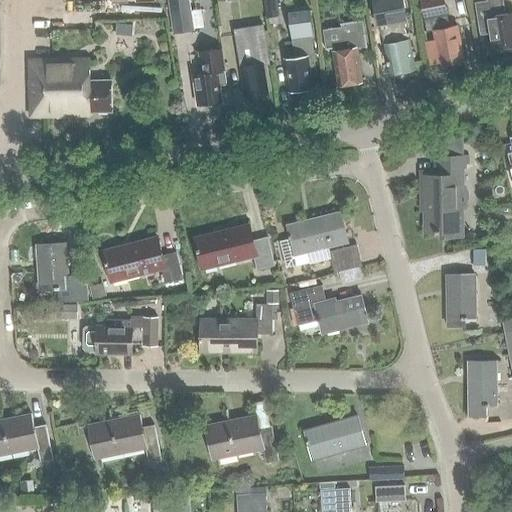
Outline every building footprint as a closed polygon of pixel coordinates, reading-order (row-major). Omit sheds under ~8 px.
[(195,31),(189,0),(166,0),(172,35),(195,31)] [(276,0),(263,0),(266,17),(268,17),(278,15),(279,15),(276,0)] [(414,69),(408,39),(412,39),(411,33),(409,33),(408,30),(407,31),(400,0),(377,0),(375,0),(380,25),(389,23),(393,42),(385,44),(390,74),(414,69)] [(422,0),(420,0),(426,31),(433,30),(435,41),(425,43),(429,65),(439,63),(440,66),(462,61),(456,25),(449,27),(443,0),(422,0)] [(480,35),(490,33),(492,49),(505,47),(508,49),(511,48),(511,12),(505,14),(502,0),(486,0),(486,1),(474,3),(480,35)] [(309,69),(315,68),(310,36),(313,35),(309,10),(288,13),(291,38),(294,58),(284,59),(289,91),(292,91),(292,93),(304,91),(304,89),(312,88),(309,69)] [(334,51),(332,51),(338,85),(361,81),(356,48),(365,46),(365,48),(367,47),(362,21),(363,21),(363,19),(340,23),(340,24),(341,24),(341,27),(323,30),(326,48),(325,48),(325,49),(333,48),(334,51)] [(269,64),(263,31),(235,35),(245,98),(268,94),(263,65),(269,64)] [(197,105),(222,102),(218,72),(225,71),(221,49),(198,52),(202,74),(192,75),(197,105)] [(30,116),(89,115),(89,112),(111,111),(111,81),(95,82),(94,59),(30,61),(30,116)] [(455,232),(455,208),(463,208),(463,157),(439,157),(439,176),(425,176),(425,232),(455,232)] [(348,242),(340,212),(286,226),(290,239),(280,241),(287,268),(309,262),(307,253),(306,252),(348,242)] [(275,266),(267,237),(252,240),(249,225),(195,238),(202,268),(253,255),(257,270),(275,266)] [(182,277),(175,252),(162,255),(157,238),(103,251),(111,281),(162,268),(165,282),(182,277)] [(83,300),(81,274),(67,275),(65,244),(37,245),(40,289),(58,288),(59,302),(83,300)] [(357,245),(330,252),(335,273),(363,266),(357,245)] [(485,265),(485,249),(473,249),(473,265),(485,265)] [(447,326),(465,326),(464,319),(466,319),(466,318),(475,318),(474,274),(446,274),(447,326)] [(107,296),(103,282),(89,286),(92,300),(107,296)] [(368,322),(361,295),(336,301),(335,298),(326,301),(322,285),(289,293),(297,325),(318,320),(321,333),(368,322)] [(266,290),(266,303),(278,303),(278,290),(266,290)] [(77,318),(77,305),(55,305),(55,318),(77,318)] [(256,351),(257,334),(272,334),(271,305),(256,305),(256,320),(201,319),(200,351),(256,351)] [(96,351),(96,354),(131,354),(132,343),(143,343),(143,346),(157,346),(157,317),(142,317),(131,316),(131,320),(111,319),(111,326),(96,326),(85,326),(83,329),(83,348),(85,351),(96,351)] [(505,333),(511,331),(511,320),(503,323),(505,333)] [(487,416),(487,406),(495,405),(495,361),(468,361),(469,416),(487,416)] [(393,400),(390,409),(399,412),(402,403),(393,400)] [(34,427),(31,414),(0,420),(0,455),(37,448),(40,462),(53,459),(45,424),(34,427)] [(93,424),(100,458),(145,448),(148,463),(161,460),(154,425),(142,427),(139,414),(93,424)] [(259,428),(257,415),(210,424),(217,458),(262,449),(265,463),(278,461),(271,425),(259,428)] [(365,445),(357,415),(303,431),(311,460),(365,445)] [(405,480),(404,468),(384,469),(385,481),(405,480)] [(405,502),(405,487),(376,489),(376,503),(405,502)] [(351,511),(351,490),(333,491),(334,511),(351,511)] [(334,511),(333,491),(322,492),(322,511),(334,511)] [(266,511),(266,495),(250,496),(250,511),(266,511)] [(239,511),(250,511),(250,496),(239,496),(239,511)] [(166,500),(166,511),(183,511),(183,499),(166,500)] [(166,511),(166,500),(154,500),(154,511),(166,511)] [(83,511),(99,511),(99,503),(83,504),(83,511)]
